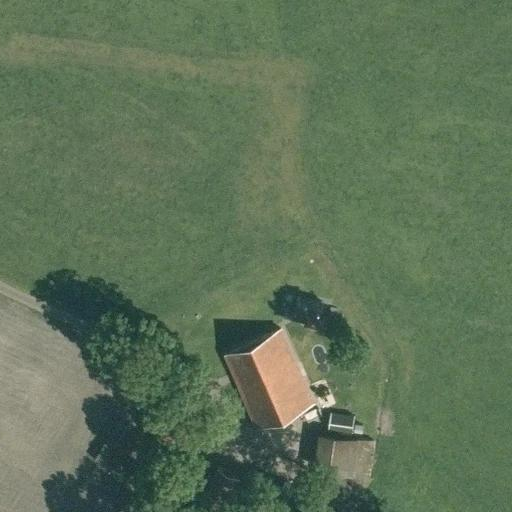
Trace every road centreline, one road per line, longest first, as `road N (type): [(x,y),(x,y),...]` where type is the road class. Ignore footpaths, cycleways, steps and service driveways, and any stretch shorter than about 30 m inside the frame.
road 1 (residential): [(216,446),(224,409),(216,387),(0,283)]
road 2 (track): [(358,511),(216,446)]
